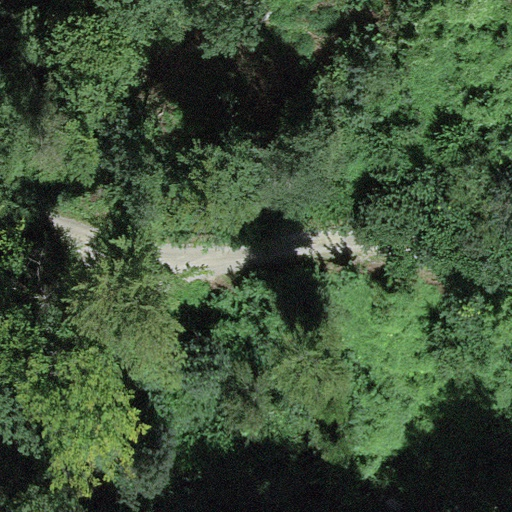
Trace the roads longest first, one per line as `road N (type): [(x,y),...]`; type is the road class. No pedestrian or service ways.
road 1 (track): [(0,203),(99,241),(280,248),(0,351)]
road 2 (track): [(511,270),(280,248)]
